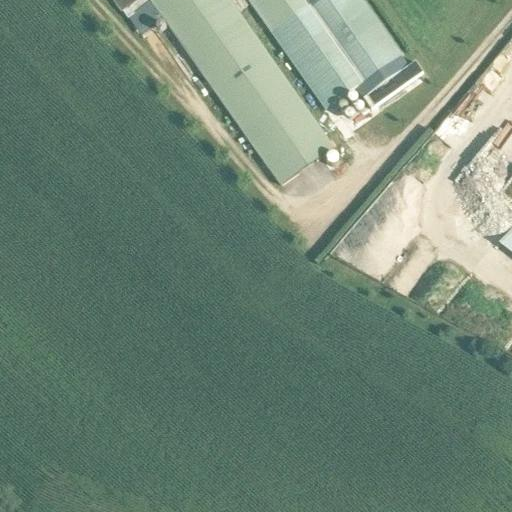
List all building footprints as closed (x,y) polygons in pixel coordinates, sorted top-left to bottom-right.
[(112,0),(123,14),(143,0),(112,0)] [(143,0),(123,14),(127,19),(152,1),(153,0),(143,0)] [(228,0),(153,0),(152,1),(282,186),(334,150),(228,0)] [(305,0),(248,0),(326,110),(347,140),(354,135),(333,106),(364,84),(305,0)] [(305,0),(364,84),(402,57),(362,0),(305,0)] [(511,224),(497,242),(511,254),(511,224)]
